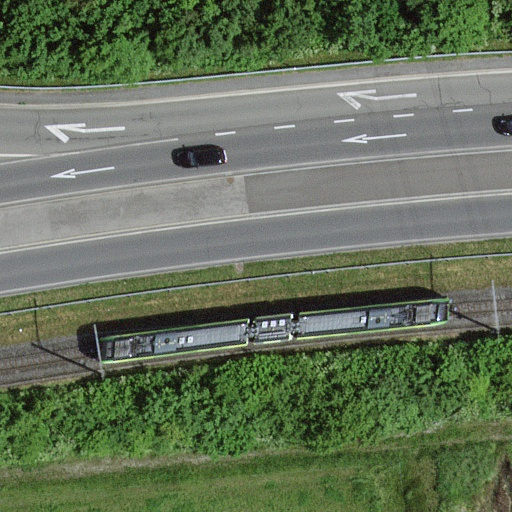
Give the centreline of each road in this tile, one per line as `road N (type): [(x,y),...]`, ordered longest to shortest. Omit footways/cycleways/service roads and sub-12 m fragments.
road 1 (secondary): [(0,273),(203,242),(511,214)]
road 2 (track): [(511,430),(0,478)]
road 3 (secondary): [(350,135),(0,182)]
road 4 (motorway): [(350,135),(0,136)]
road 5 (secondary): [(511,122),(350,135)]
